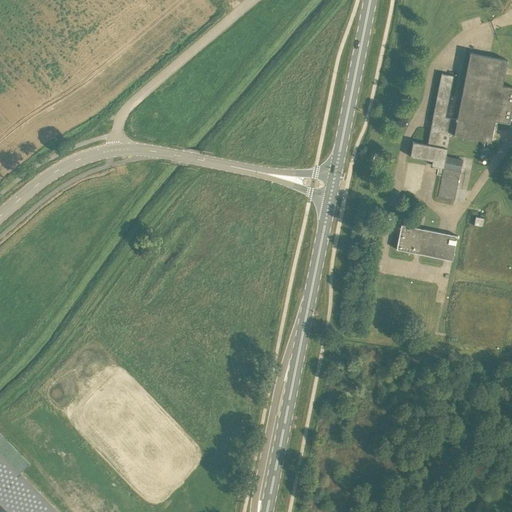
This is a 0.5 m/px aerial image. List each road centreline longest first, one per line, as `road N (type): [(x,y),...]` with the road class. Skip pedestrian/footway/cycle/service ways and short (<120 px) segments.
road 1 (primary): [(266,511),(331,187)]
road 2 (tertiary): [(331,187),(112,150)]
road 3 (unclassified): [(112,150),(122,112),(254,0)]
road 4 (track): [(304,325),(281,369),(254,511)]
road 5 (primary): [(331,187),(370,0)]
road 6 (tertiary): [(0,217),(65,165),(112,150)]
